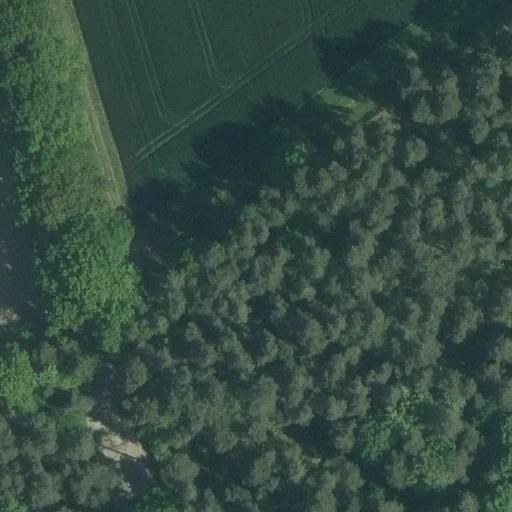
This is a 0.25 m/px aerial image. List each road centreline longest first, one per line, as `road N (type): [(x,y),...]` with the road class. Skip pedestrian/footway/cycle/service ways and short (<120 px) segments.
road 1 (track): [(302,511),(435,171),(480,79)]
road 2 (track): [(158,293),(480,79),(511,42)]
road 3 (track): [(109,386),(0,22)]
road 4 (track): [(109,386),(141,511)]
